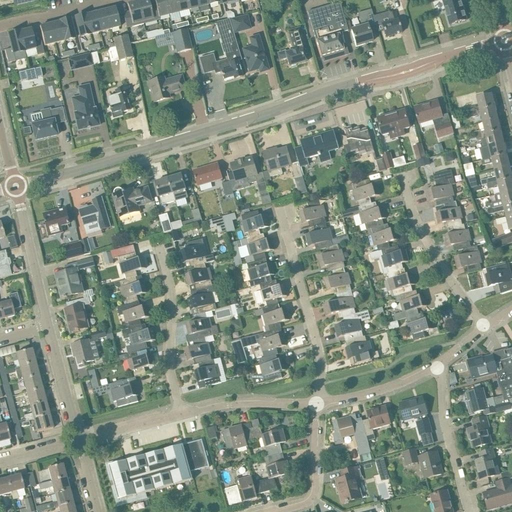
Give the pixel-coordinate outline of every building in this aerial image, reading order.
[(145,0),(137,2),(143,23),(159,19),(159,17),(155,6),(150,7),(147,0),(145,0)] [(153,0),(155,6),(159,17),(168,15),(164,0),(153,0)] [(164,0),(168,15),(178,12),(175,0),(164,0)] [(175,0),(178,12),(188,10),(185,0),(175,0)] [(185,0),(188,10),(198,7),(196,0),(185,0)] [(467,20),(461,0),(442,0),(450,25),(467,20)] [(143,23),(137,2),(127,5),(129,12),(122,14),(126,27),(143,23)] [(326,6),(307,12),(320,57),(321,57),(323,63),(348,55),(345,44),(342,44),(340,37),(343,36),(342,33),(348,31),(339,3),(326,6)] [(105,10),(110,30),(120,27),(115,8),(110,9),(105,10)] [(361,27),(350,30),(355,47),(372,42),(369,30),(376,28),(371,9),(357,13),(361,27)] [(100,32),(110,30),(105,10),(100,11),(100,12),(95,13),(100,32)] [(391,21),(381,24),(385,38),(388,37),(389,38),(392,37),(392,36),(401,33),(397,20),(396,20),(394,12),(389,14),(391,21)] [(90,35),(100,32),(95,13),(90,14),(85,15),(90,35)] [(80,37),(90,35),(85,15),(80,16),(80,17),(75,18),(80,37)] [(247,15),(230,20),(234,33),(251,29),(247,15)] [(60,21),(64,41),(75,38),(70,19),(65,21),(65,20),(60,21)] [(242,60),(229,19),(216,23),(222,43),(221,44),(224,53),(225,53),(227,59),(215,63),(213,54),(199,58),(204,74),(214,71),(215,74),(220,72),(223,81),(232,78),(232,79),(241,76),(237,61),(242,60)] [(55,43),(64,41),(60,21),(55,23),(50,24),(55,43)] [(44,46),(55,43),(50,24),(45,26),(45,25),(39,27),(44,46)] [(19,32),(24,51),(35,49),(37,56),(44,54),(41,41),(34,43),(31,29),(24,31),(24,30),(19,32)] [(187,30),(171,34),(176,54),(192,50),(187,30)] [(307,55),(304,48),(299,31),(291,33),(296,50),(284,53),(283,51),(277,53),(279,60),(286,58),(288,67),(291,66),(291,68),(296,66),(295,65),(305,61),(304,56),(307,55)] [(13,54),(24,51),(19,32),(14,33),(8,35),(11,49),(5,50),(8,63),(15,61),(13,54)] [(114,43),(115,47),(118,61),(132,58),(127,35),(113,39),(114,43)] [(249,38),(251,46),(242,49),(248,72),(258,69),(259,73),(268,70),(257,36),(249,38)] [(70,71),(93,66),(90,54),(67,59),(70,71)] [(27,82),(36,80),(36,78),(42,77),(40,68),(19,73),(21,82),(27,80),(27,82)] [(164,80),(163,77),(148,82),(154,102),(169,98),(167,92),(185,87),(181,75),(164,80)] [(81,102),(73,104),(75,113),(74,113),(78,131),(99,126),(95,108),(94,108),(88,85),(78,87),(81,102)] [(106,100),(108,105),(112,119),(122,116),(121,113),(130,110),(123,88),(113,91),(116,97),(106,100)] [(469,113),(494,107),(491,95),(476,99),(478,107),(475,108),(475,107),(468,108),(469,113)] [(419,124),(432,120),(438,138),(453,134),(450,123),(439,126),(436,119),(442,117),(437,101),(414,107),(419,124)] [(65,121),(62,107),(49,111),(48,109),(39,111),(41,120),(31,123),(32,125),(31,125),(35,140),(57,135),(54,123),(65,121)] [(497,119),(494,107),(469,113),(470,118),(480,115),(482,123),(497,119)] [(391,114),(397,137),(404,135),(402,128),(409,126),(404,110),(391,114)] [(397,137),(391,114),(377,118),(382,134),(388,132),(390,139),(397,137)] [(497,119),(482,123),(484,131),(481,132),(480,131),(474,133),(475,137),(500,131),(497,119)] [(351,129),(350,126),(343,128),(346,137),(345,137),(342,137),(340,137),(346,157),(358,153),(359,156),(366,154),(367,158),(374,156),(366,128),(359,130),(358,127),(351,129)] [(488,146),(503,143),(500,131),(475,137),(470,138),(471,143),(486,139),(488,146)] [(297,163),(302,177),(299,167),(307,165),(305,156),(317,153),(320,162),(330,159),(328,152),(338,149),(337,145),(333,132),(300,141),(302,147),(294,149),(298,163),(297,163)] [(481,161),(506,155),(503,143),(488,146),(490,154),(479,156),(481,161)] [(417,161),(425,159),(426,158),(422,144),(412,146),(417,161)] [(281,168),(291,165),(285,147),(272,152),(272,150),(262,152),(268,172),(269,172),(271,177),(282,174),(281,168)] [(465,152),(460,153),(463,166),(471,164),(469,156),(470,155),(469,151),(465,152)] [(382,157),(386,170),(395,167),(390,153),(381,156),(382,157)] [(506,155),(481,161),(482,166),(492,163),(494,171),(509,167),(506,155)] [(377,173),(386,170),(382,157),(373,159),(377,173)] [(262,174),(256,175),(251,158),(230,164),(235,181),(246,178),(248,184),(256,182),(257,185),(263,205),(271,203),(262,174)] [(425,159),(417,161),(416,161),(418,168),(427,165),(425,159)] [(302,177),(297,163),(291,165),(295,179),(302,177)] [(197,187),(222,179),(217,164),(193,171),(197,187)] [(471,164),(463,166),(466,178),(474,176),(471,164)] [(509,167),(494,171),(496,178),(481,181),(482,186),(487,185),(511,179),(509,167)] [(455,185),(451,170),(433,175),(435,183),(436,183),(437,189),(427,191),(430,203),(440,200),(441,206),(454,203),(452,197),(454,197),(451,186),(455,185)] [(175,202),(187,198),(185,190),(180,175),(168,178),(169,184),(172,193),(175,202)] [(169,184),(168,178),(155,182),(159,197),(172,193),(169,184)] [(511,179),(487,185),(488,189),(495,188),(494,186),(498,185),(500,194),(511,191),(511,179)] [(364,181),(352,184),(354,190),(352,190),(353,191),(356,202),(358,201),(359,207),(371,204),(369,198),(379,196),(376,184),(366,186),(364,181)] [(229,182),(222,184),(226,197),(233,194),(229,182)] [(114,192),(114,194),(112,195),(119,218),(140,212),(139,207),(153,203),(148,187),(134,191),(133,189),(123,191),(122,190),(121,189),(119,188),(118,188),(117,189),(116,189),(115,190),(114,191),(114,192)] [(497,202),(491,203),(491,204),(493,209),(511,204),(511,191),(500,194),(496,195),(497,200),(496,200),(497,202)] [(109,227),(101,199),(92,202),(94,209),(89,211),(88,208),(87,208),(86,206),(80,208),(80,210),(79,211),(84,226),(87,234),(101,230),(109,227)] [(309,210),(299,212),(302,223),(312,221),(313,227),(325,224),(326,223),(325,217),(326,217),(323,206),(320,207),(319,200),(307,204),(309,210)] [(441,206),(435,207),(436,213),(439,225),(448,223),(449,229),(453,228),(465,225),(463,225),(462,219),(463,219),(460,208),(457,208),(456,203),(454,203),(441,206)] [(359,207),(358,207),(358,208),(360,213),(358,213),(361,225),(364,224),(366,230),(370,229),(377,227),(375,221),(385,219),(382,208),(372,210),(371,205),(371,204),(359,207)] [(506,218),(511,216),(511,204),(493,209),(487,210),(488,215),(504,211),(506,218)] [(50,237),(64,233),(62,226),(69,224),(65,209),(44,215),(48,230),(50,237)] [(198,209),(192,211),(196,224),(202,222),(198,209)] [(248,238),(259,235),(260,235),(258,230),(268,227),(265,216),(255,218),(254,212),(241,216),(242,222),(241,222),(244,233),(246,233),(248,238)] [(511,216),(506,218),(495,220),(497,225),(507,223),(509,230),(511,229),(511,216)] [(211,227),(217,226),(218,232),(225,231),(224,217),(209,219),(211,227)] [(166,218),(159,220),(164,234),(171,232),(166,218)] [(315,232),(305,235),(308,246),(318,244),(319,250),(325,248),(337,245),(338,245),(336,239),(332,240),(329,229),(327,229),(325,224),(313,227),(315,232)] [(466,231),(465,225),(453,228),(454,234),(444,236),(447,248),(457,245),(458,251),(463,250),(471,248),(469,242),(471,242),(468,230),(466,231)] [(377,227),(370,229),(372,234),(371,235),(374,246),(376,245),(377,251),(381,250),(389,248),(388,243),(398,241),(395,229),(385,231),(383,226),(377,227)] [(511,235),(511,233),(492,241),(495,249),(511,242),(511,235)] [(241,246),(246,245),(250,256),(244,258),(246,264),(246,263),(254,261),(259,260),(265,258),(264,253),(273,250),(270,239),(261,242),(259,235),(248,238),(240,241),(241,246)] [(81,242),(83,254),(91,252),(88,240),(81,242)] [(201,246),(199,240),(188,243),(189,249),(180,252),(183,263),(192,261),(194,267),(205,264),(214,261),(213,256),(207,257),(204,245),(201,246)] [(84,256),(83,254),(81,242),(64,246),(67,260),(84,256)] [(327,254),(318,257),(321,268),(330,266),(332,272),(343,268),(344,268),(343,262),(344,262),(341,251),(339,251),(337,245),(325,248),(327,254)] [(132,278),(137,277),(136,271),(145,269),(142,257),(133,260),(129,246),(110,251),(112,259),(118,258),(119,263),(118,263),(121,275),(124,274),(125,280),(132,278)] [(481,270),(480,265),(481,264),(477,246),(471,248),(463,250),(464,256),(454,258),(457,270),(467,268),(468,274),(481,270)] [(389,248),(381,250),(382,256),(381,256),(384,268),(386,267),(388,273),(400,270),(398,264),(408,262),(405,250),(395,253),(393,247),(389,248)] [(0,277),(11,275),(9,265),(10,265),(10,264),(9,259),(8,259),(7,259),(5,251),(0,251),(0,277)] [(106,266),(113,264),(110,253),(103,255),(106,266)] [(92,258),(77,262),(79,271),(95,267),(92,258)] [(266,283),(264,277),(273,275),(270,263),(261,266),(259,260),(254,261),(246,263),(248,269),(247,270),(250,281),(249,281),(250,287),(259,285),(266,283)] [(77,262),(65,266),(66,272),(58,274),(61,287),(58,288),(61,298),(83,292),(77,272),(79,271),(77,262)] [(199,290),(212,287),(210,281),(212,280),(209,269),(206,270),(205,264),(194,267),(193,267),(194,273),(185,275),(188,287),(197,284),(199,290)] [(511,290),(511,279),(511,280),(507,264),(485,269),(487,275),(485,275),(488,287),(498,284),(500,295),(511,290)] [(333,277),(324,279),(327,291),(336,289),(338,294),(350,291),(349,285),(350,285),(347,273),(345,273),(343,268),(332,272),(333,277)] [(401,276),(400,270),(388,273),(389,279),(387,279),(390,291),(393,291),(394,297),(400,295),(406,294),(404,288),(415,285),(412,273),(401,276)] [(127,305),(135,302),(138,302),(137,296),(147,293),(144,282),(134,284),(132,278),(125,280),(119,282),(121,288),(120,288),(123,299),(125,299),(127,305)] [(257,304),(265,302),(266,308),(278,305),(276,299),(286,296),(283,285),(273,287),(272,282),(266,283),(259,285),(261,291),(254,293),(257,304)] [(212,287),(199,290),(195,291),(197,297),(187,299),(191,311),(200,308),(201,314),(205,313),(215,310),(213,305),(214,304),(211,293),(213,292),(212,287)] [(328,303),(322,305),(325,317),(331,315),(341,312),(343,319),(355,315),(356,315),(356,314),(354,309),(356,308),(353,297),(350,297),(349,291),(350,291),(338,294),(336,295),(338,301),(328,303)] [(403,312),(393,315),(395,321),(418,314),(417,309),(427,306),(424,295),(414,298),(412,292),(406,294),(400,295),(401,301),(400,301),(403,312)] [(0,303),(0,312),(2,319),(15,316),(13,309),(21,307),(17,293),(8,295),(10,301),(0,303)] [(88,328),(83,306),(90,304),(89,297),(76,300),(66,303),(67,309),(64,310),(67,320),(69,320),(72,332),(88,328)] [(135,302),(127,305),(117,307),(120,316),(123,315),(125,323),(128,323),(130,328),(130,329),(141,326),(140,320),(149,317),(146,305),(137,308),(135,302)] [(231,305),(233,315),(243,313),(242,303),(231,305)] [(278,305),(266,308),(256,311),(257,315),(263,313),(263,315),(262,315),(265,326),(268,326),(269,332),(271,331),(281,329),(279,323),(289,320),(286,309),(279,310),(278,305)] [(344,324),(335,326),(338,338),(348,335),(349,341),(354,340),(362,337),(360,332),(362,331),(359,320),(361,319),(362,322),(370,320),(368,311),(356,314),(356,315),(355,315),(343,319),(344,324)] [(205,313),(201,314),(194,316),(195,322),(185,324),(188,336),(198,333),(200,339),(204,338),(219,334),(217,326),(211,327),(209,318),(206,319),(205,313)] [(418,314),(395,321),(406,318),(407,324),(406,324),(409,336),(412,335),(414,342),(425,339),(423,332),(433,330),(430,318),(420,320),(418,314)] [(139,351),(147,349),(146,343),(155,340),(152,329),(143,331),(141,326),(130,329),(130,328),(122,330),(124,340),(129,338),(132,347),(134,346),(136,352),(139,351)] [(111,328),(90,334),(92,340),(93,341),(98,340),(107,337),(106,335),(113,333),(111,328)] [(271,331),(269,332),(240,340),(243,348),(259,344),(262,352),(264,352),(266,358),(272,356),(278,355),(276,348),(285,346),(282,335),(273,337),(271,331)] [(355,346),(346,348),(349,360),(350,359),(352,365),(373,360),(379,358),(378,352),(372,353),(369,342),(367,343),(365,336),(362,337),(354,340),(355,346)] [(211,361),(210,354),(211,354),(208,343),(205,343),(204,338),(200,339),(187,343),(189,348),(184,349),(187,361),(197,358),(198,365),(202,364),(211,361)] [(78,365),(94,361),(88,340),(71,345),(73,353),(74,352),(78,365)] [(15,353),(19,367),(35,363),(32,349),(15,353)] [(511,352),(511,350),(491,355),(492,357),(474,362),(474,360),(468,362),(473,379),(496,372),(503,396),(493,399),(495,408),(497,413),(511,409),(511,352)] [(139,351),(136,352),(127,354),(128,360),(127,360),(130,372),(133,371),(134,377),(146,374),(144,368),(154,366),(151,354),(141,357),(139,351)] [(274,362),(272,356),(266,358),(259,359),(261,365),(260,366),(262,374),(252,377),(254,386),(282,378),(280,372),(286,371),(283,359),(274,362)] [(202,364),(198,365),(200,370),(193,372),(196,383),(206,381),(208,387),(226,382),(220,359),(211,361),(202,364)] [(22,380),(39,376),(35,363),(19,367),(14,369),(18,381),(22,380)] [(5,371),(0,371),(0,375),(3,385),(8,384),(5,371)] [(455,372),(449,374),(451,384),(457,383),(455,372)] [(26,394),(42,389),(39,376),(22,380),(26,394)] [(127,380),(110,384),(112,390),(110,391),(113,402),(117,402),(118,408),(138,402),(137,396),(138,396),(135,384),(129,386),(127,380)] [(6,399),(12,397),(8,384),(3,385),(6,399)] [(30,406),(46,402),(42,389),(26,394),(30,406)] [(486,400),(483,389),(466,394),(468,402),(465,403),(465,404),(466,403),(469,416),(473,415),(483,412),(484,416),(497,413),(495,408),(493,408),(490,399),(486,400)] [(10,412),(15,410),(12,397),(6,399),(10,412)] [(403,421),(417,417),(419,422),(416,423),(420,436),(431,433),(428,420),(425,421),(424,415),(426,414),(423,401),(416,403),(416,400),(399,404),(403,421)] [(30,406),(32,414),(24,416),(26,421),(33,419),(49,415),(46,402),(30,406)] [(362,421),(366,437),(373,435),(371,428),(389,423),(385,408),(367,413),(368,420),(362,421)] [(15,410),(10,412),(13,425),(19,423),(15,410)] [(53,429),(49,415),(33,419),(37,433),(53,429)] [(366,437),(362,421),(356,423),(354,417),(332,422),(335,433),(331,435),(334,446),(343,443),(341,437),(353,434),(355,442),(359,456),(370,453),(366,437)] [(474,429),(469,431),(473,449),(489,445),(485,426),(488,425),(486,418),(472,422),(474,429)] [(2,425),(0,419),(0,442),(10,440),(6,424),(2,425)] [(19,423),(13,425),(17,438),(22,436),(19,423)] [(246,442),(255,439),(252,428),(250,423),(221,431),(225,443),(228,455),(236,453),(235,449),(247,446),(246,442)] [(267,457),(279,453),(276,444),(285,442),(282,429),(261,435),(259,426),(252,428),(255,439),(262,437),(267,457)] [(214,427),(206,429),(209,440),(217,437),(214,427)] [(129,460),(109,466),(118,501),(193,480),(191,472),(209,467),(202,440),(135,458),(136,462),(129,464),(129,460)] [(436,453),(417,458),(415,450),(402,453),(405,466),(420,462),(425,479),(442,475),(436,453)] [(481,461),(476,462),(481,480),(496,476),(492,458),(494,458),(492,450),(479,454),(481,461)] [(266,479),(269,491),(276,489),(273,478),(290,474),(286,461),(281,463),(279,453),(267,457),(264,457),(266,466),(269,478),(266,479)] [(370,453),(359,456),(361,463),(372,460),(370,453)] [(51,482),(66,478),(63,464),(48,468),(51,482)] [(342,479),(336,480),(342,505),(349,503),(348,502),(361,499),(356,481),(362,480),(359,468),(341,472),(342,479)] [(30,487),(36,486),(32,473),(27,474),(30,487)] [(7,478),(11,493),(13,500),(18,498),(17,492),(24,490),(20,475),(7,478)] [(269,491),(266,479),(253,483),(251,477),(239,480),(239,478),(234,479),(238,490),(241,489),(244,501),(257,498),(256,495),(269,491)] [(0,479),(0,496),(11,493),(7,478),(0,479)] [(55,494),(69,490),(66,478),(51,482),(55,494)] [(497,490),(484,494),(488,511),(511,503),(511,488),(511,487),(509,480),(496,484),(497,490)] [(36,511),(38,511),(73,503),(69,490),(55,494),(57,502),(35,507),(36,511)] [(451,511),(446,492),(430,496),(434,511),(451,511)] [(26,508),(21,510),(21,511),(34,511),(30,498),(23,500),(26,508)] [(75,511),(73,503),(38,511),(58,507),(59,511),(75,511)]
